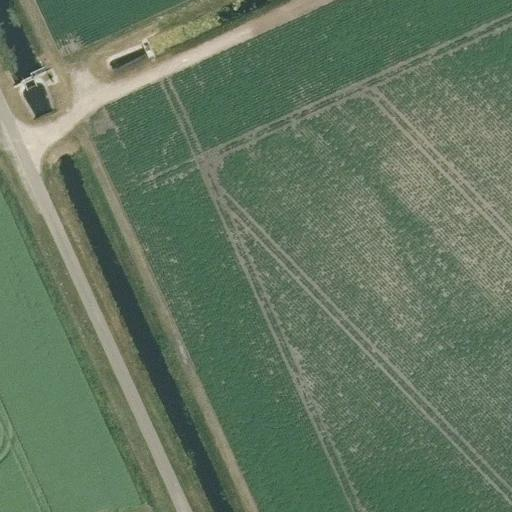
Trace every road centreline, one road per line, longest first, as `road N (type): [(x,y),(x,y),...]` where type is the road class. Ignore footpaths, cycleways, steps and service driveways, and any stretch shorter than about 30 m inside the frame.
road 1 (unclassified): [(182,511),(0,109)]
road 2 (unknown): [(20,154),(90,91),(291,0)]
